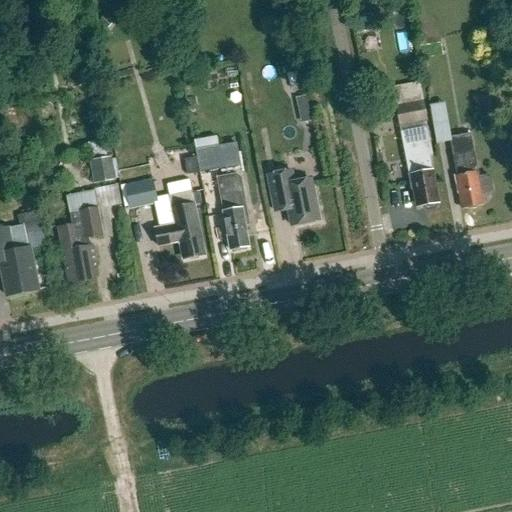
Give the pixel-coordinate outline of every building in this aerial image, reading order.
[(360,17),(363,32),(379,29),(376,14),(360,17)] [(279,76),(299,70),(295,58),(276,63),(279,76)] [(390,99),(419,96),(417,81),(388,85),(390,99)] [(474,98),(481,128),(509,123),(502,92),(474,98)] [(297,111),(310,108),(307,96),(295,98),(297,111)] [(400,128),(428,122),(424,103),(396,108),(400,128)] [(401,134),(409,176),(412,191),(414,192),(416,204),(420,203),(421,207),(438,204),(429,158),(434,157),(428,128),(401,134)] [(98,141),(85,142),(87,157),(99,155),(98,141)] [(199,173),(222,169),(218,147),(194,151),(196,158),(199,173)] [(476,167),(474,154),(453,158),(457,176),(454,177),(457,195),(459,194),(463,210),(468,209),(470,210),(476,209),(477,207),(482,206),(480,194),(492,192),(489,177),(479,179),(477,167),(476,167)] [(93,183),(119,179),(115,158),(90,162),(93,183)] [(199,173),(196,158),(184,160),(186,176),(199,173)] [(294,184),(291,172),(268,177),(274,206),(287,204),(292,227),(318,222),(310,181),(294,184)] [(129,209),(157,203),(152,180),(124,187),(129,209)] [(238,194),(237,189),(220,192),(221,197),(220,197),(223,212),(230,251),(249,248),(245,227),(249,226),(246,209),(242,210),(239,194),(238,194)] [(202,238),(192,193),(170,198),(176,226),(155,230),(159,248),(181,243),(185,260),(203,256),(200,239),(202,238)] [(89,247),(87,239),(102,236),(97,210),(80,213),(81,215),(71,217),(73,226),(57,229),(68,285),(95,280),(92,266),(96,265),(93,247),(89,247)] [(38,212),(23,215),(30,249),(45,246),(38,212)] [(12,253),(8,229),(0,230),(0,263),(7,297),(38,291),(30,249),(12,253)]
